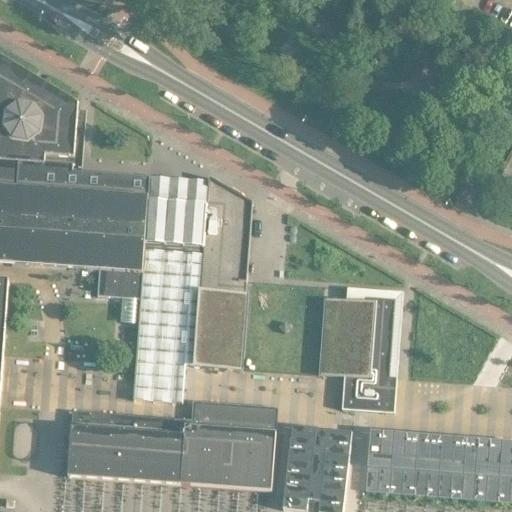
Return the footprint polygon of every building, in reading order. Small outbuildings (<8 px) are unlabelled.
[(137,303),(139,303),(131,402),(181,406),(184,368),(190,368),(239,372),(246,276),(251,205),(208,180),(207,185),(148,180),(80,175),(71,174),(71,167),(43,165),(44,158),(72,160),(75,115),(76,111),(76,105),(0,59),(0,376),(6,286),(0,285),(0,266),(98,273),(96,299),(134,302),(137,302),(137,303)] [(511,160),(499,184),(511,191),(511,160)] [(325,303),(320,377),(343,379),(341,412),(393,416),(397,363),(399,329),(391,329),(392,313),(400,313),(402,295),(346,291),(345,305),(325,303)] [(277,411),(191,404),(190,423),(186,422),(182,488),(270,495),(277,411)] [(182,488),(186,422),(172,421),(71,414),(66,480),(182,488)] [(291,429),(281,511),(305,511),(307,504),(319,505),(317,511),(342,511),(351,436),(291,429)] [(511,445),(369,434),(364,494),(511,505),(511,445)]
